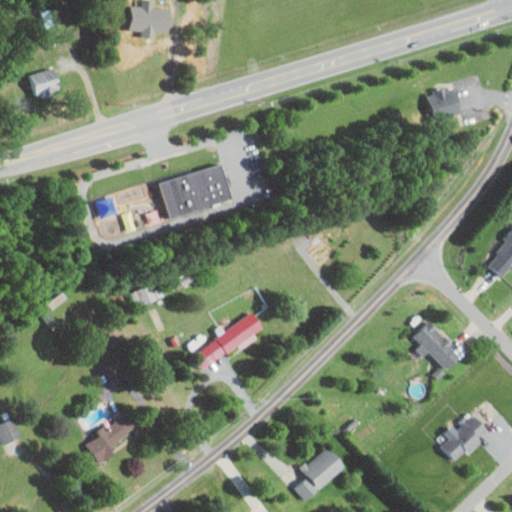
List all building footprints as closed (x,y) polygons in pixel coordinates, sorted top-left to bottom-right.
[(29,74),(36,97),(61,89),(54,66),(29,74)] [(454,87),(448,90),(446,86),(427,93),(437,120),(463,111),(454,87)] [(158,183),(221,164),(232,200),(170,219),(158,183)] [(511,265),(511,232),(487,262),(503,276),(511,265)] [(137,307),(158,297),(151,282),(130,292),(137,307)] [(80,310),(66,296),(55,307),(52,304),(41,315),(58,331),(80,310)] [(201,347),(212,363),(264,326),(253,311),(201,347)] [(430,350),(448,368),(461,356),(450,345),(453,343),(430,319),(414,335),(421,343),(417,347),(424,355),(430,350)] [(87,442),(99,462),(115,453),(110,445),(137,428),(127,412),(97,430),(100,435),(87,442)] [(0,437),(3,444),(22,436),(14,417),(0,423),(0,437)] [(346,465),(328,444),(301,468),(308,476),(295,487),(307,500),(346,465)]
